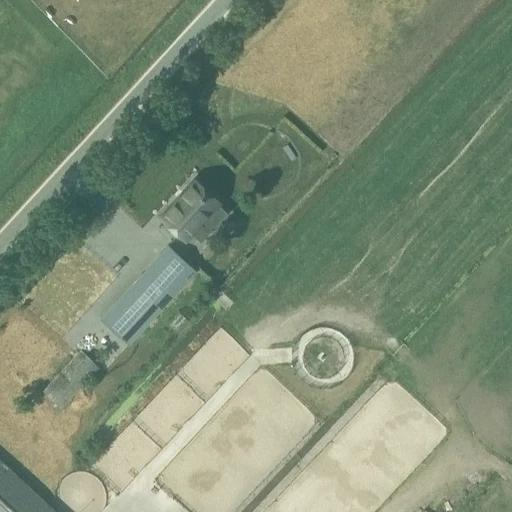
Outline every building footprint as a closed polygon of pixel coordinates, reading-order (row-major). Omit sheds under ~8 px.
[(312,149),(300,162),(312,173),(324,160),(312,149)] [(211,229),(203,221),(219,203),(195,181),(162,218),(186,240),(192,232),(201,240),(211,229)] [(129,344),(195,272),(168,246),(101,318),(129,344)] [(82,351),(43,391),(61,408),(99,368),(82,351)] [(0,511),(56,511),(0,459),(0,511)]
